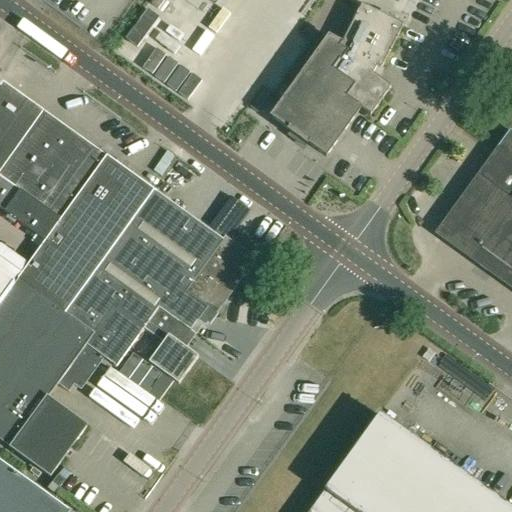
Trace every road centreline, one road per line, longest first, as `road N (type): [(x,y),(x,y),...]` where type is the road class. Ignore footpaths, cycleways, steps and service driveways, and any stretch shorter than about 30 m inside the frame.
road 1 (unclassified): [(347,250),(0,4)]
road 2 (residential): [(163,511),(347,250)]
road 3 (unclassified): [(347,250),(511,21)]
road 4 (residential): [(347,250),(511,369)]
